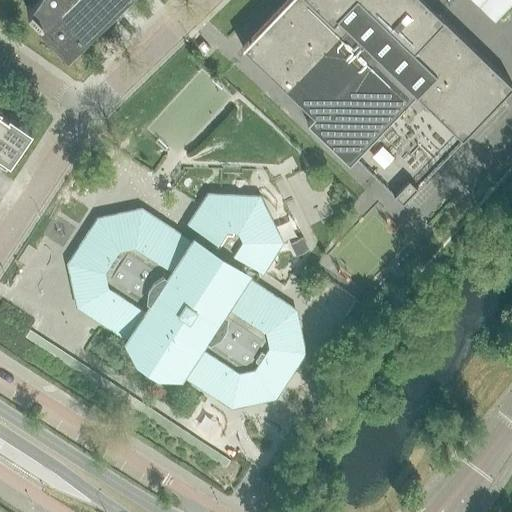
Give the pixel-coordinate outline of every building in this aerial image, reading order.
[(34,0),(31,5),(30,4),(26,8),(35,18),(34,19),(66,52),(82,36),(83,36),(108,12),(113,6),(114,7),(120,0),(34,0)] [(348,161),(354,155),(401,199),(511,84),(440,15),(434,9),(424,0),(285,0),(241,46),(246,51),(312,114),(306,121),(348,161)] [(511,0),(471,0),(494,22),(511,3),(511,0)] [(0,155),(8,161),(30,129),(27,127),(27,128),(9,115),(10,114),(8,113),(8,114),(0,108),(0,155)] [(121,215),(118,216),(110,219),(101,223),(94,230),(89,236),(88,236),(87,237),(86,239),(87,239),(83,245),(83,244),(82,246),(81,247),(81,248),(78,255),(75,264),(74,274),(75,282),(74,283),(75,284),(75,286),(76,286),(78,294),(83,302),(89,310),(96,315),(95,316),(97,317),(129,338),(126,342),(129,344),(134,353),(140,360),(148,366),(157,371),(166,374),(176,375),(179,376),(182,372),(214,393),(216,394),(223,397),(233,400),(243,401),(251,400),(254,400),(254,399),(262,397),(271,392),(278,386),(283,379),(284,379),(285,378),(286,377),(285,376),(289,371),(290,370),(291,368),(295,361),(297,351),(298,341),(297,333),(298,333),(298,331),(297,329),(294,322),(289,313),(283,305),(277,300),(276,299),(266,292),(265,293),(243,278),(251,265),(260,271),(262,269),(261,269),(266,262),(271,252),(273,241),(272,230),(269,222),(268,220),(267,218),(262,211),(254,204),(244,199),(235,198),(235,197),(233,197),(222,198),(220,199),(212,202),(203,208),(196,216),(191,223),(189,225),(199,231),(195,237),(190,244),(168,229),(158,222),(157,222),(156,222),(149,218),(139,215),(130,214),(121,215)] [(301,237),(292,241),(298,253),(307,249),(301,237)] [(355,300),(347,314),(365,325),(374,312),(355,300)] [(228,466),(232,459),(29,329),(25,336),(228,466)]
